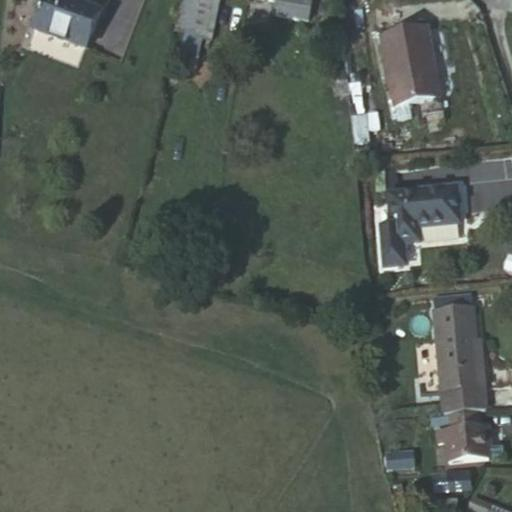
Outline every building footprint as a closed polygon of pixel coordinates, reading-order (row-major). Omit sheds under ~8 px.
[(98,15),(56,0),(42,0),(31,35),(84,53),(98,15)] [(187,0),(176,0),(169,44),(193,49),(201,51),(210,15),(201,12),(197,27),(180,22),(187,0)] [(187,0),(180,22),(197,27),(201,12),(210,15),(214,0),(187,0)] [(249,0),(270,4),(305,12),(307,12),(309,0),(249,0)] [(305,12),(270,4),(267,19),(301,28),(305,12)] [(409,28),(367,35),(379,103),(422,96),(409,28)] [(193,49),(169,44),(167,56),(189,62),(193,49)] [(167,56),(164,70),(185,75),(189,62),(167,56)] [(465,222),(463,185),(421,188),(396,190),(398,221),(385,222),(388,262),(410,261),(409,240),(425,238),(424,224),(465,222)] [(447,315),(452,421),(456,421),(493,419),(496,419),(494,377),(488,377),(486,315),(447,315)] [(493,432),(493,419),(456,421),(456,433),(493,432)] [(502,432),(493,432),(456,433),(447,433),(448,447),(457,447),(458,465),(511,464),(511,452),(501,453),(500,443),(504,443),(502,432)] [(388,456),(391,472),(399,473),(416,469),(413,453),(388,456)] [(471,496),(469,476),(460,475),(442,478),(443,496),(471,496)] [(470,511),(470,502),(453,503),(453,511),(470,511)]
